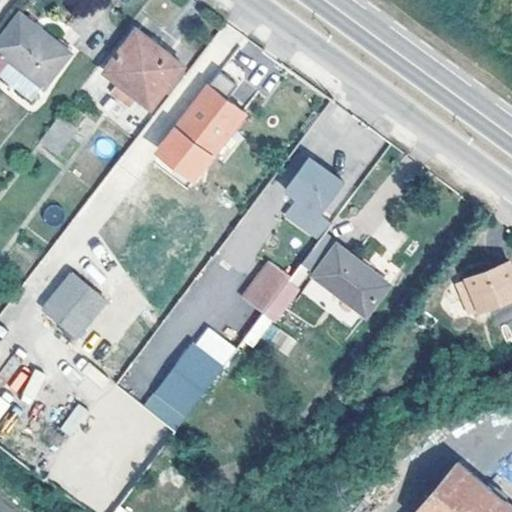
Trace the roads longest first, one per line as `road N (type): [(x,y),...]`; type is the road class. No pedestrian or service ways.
road 1 (unclassified): [(256,0),(511,186)]
road 2 (unknown): [(371,84),(328,124),(229,270)]
road 3 (secondary): [(511,137),(321,0)]
